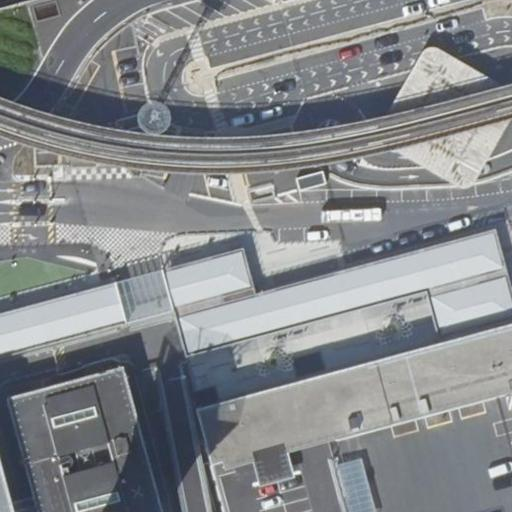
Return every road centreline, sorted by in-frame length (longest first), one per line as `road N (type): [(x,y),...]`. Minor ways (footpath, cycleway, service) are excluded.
road 1 (unclassified): [(213,216),(511,202)]
road 2 (unclassified): [(0,191),(74,190),(213,216)]
road 3 (unclassified): [(0,213),(213,216)]
road 4 (primary): [(0,128),(38,99),(81,34),(124,0)]
